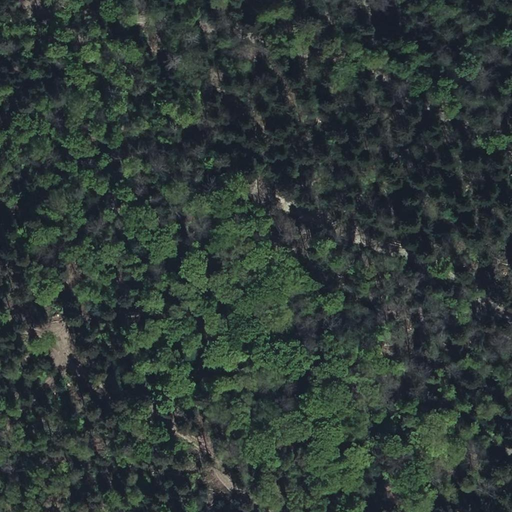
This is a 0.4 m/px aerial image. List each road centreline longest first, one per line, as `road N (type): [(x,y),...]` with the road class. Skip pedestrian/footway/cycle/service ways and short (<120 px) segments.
road 1 (track): [(511,458),(345,307),(250,165),(111,33),(23,9),(0,13)]
road 2 (track): [(285,217),(378,242),(511,325)]
